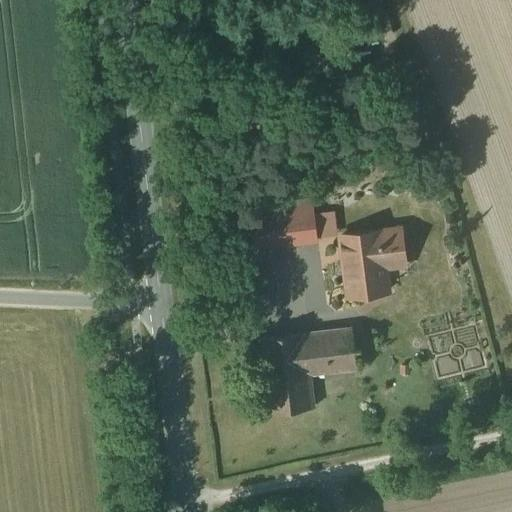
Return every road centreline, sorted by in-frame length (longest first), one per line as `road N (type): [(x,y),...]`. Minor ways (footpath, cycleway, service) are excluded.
road 1 (track): [(185,500),(511,434)]
road 2 (tertiary): [(126,0),(162,301)]
road 3 (tertiary): [(162,301),(187,511)]
road 4 (unclassified): [(0,299),(162,301)]
